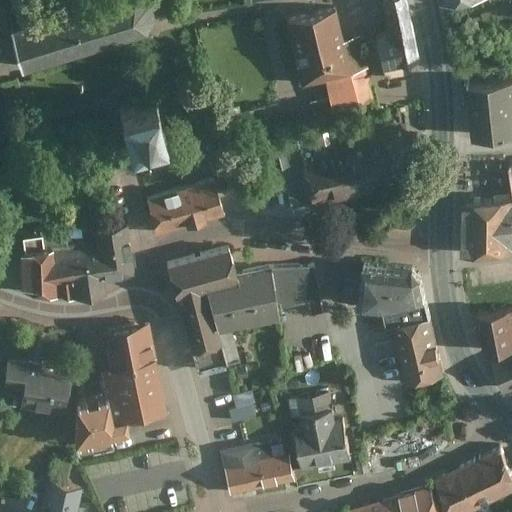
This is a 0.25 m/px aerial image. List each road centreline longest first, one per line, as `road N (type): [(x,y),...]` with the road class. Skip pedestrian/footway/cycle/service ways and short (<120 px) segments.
road 1 (residential): [(443,252),(218,229),(150,246),(158,298)]
road 2 (residential): [(505,422),(425,472),(215,510)]
road 3 (secondary): [(443,252),(441,72),(426,0)]
road 4 (residential): [(158,298),(215,510)]
road 5 (secondary): [(505,422),(458,346),(444,267)]
road 6 (residential): [(0,295),(55,309),(158,298)]
